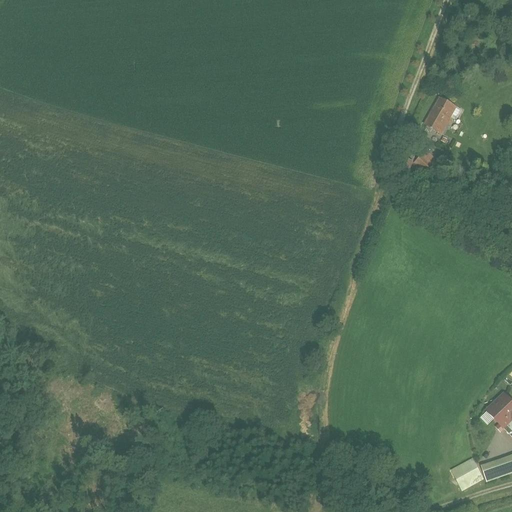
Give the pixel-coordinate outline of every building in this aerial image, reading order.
[(456,111),(438,101),(423,128),(441,138),(456,111)] [(417,166),(414,170),(427,181),(434,173),(430,170),(437,163),(428,155),(417,166)] [(404,174),(407,176),(414,165),(406,161),(400,171),(404,174)] [(511,402),(506,396),(487,416),(511,440),(511,402)] [(511,460),(479,471),(485,488),(511,479),(511,460)] [(470,463),(448,476),(460,497),(482,485),(470,463)]
